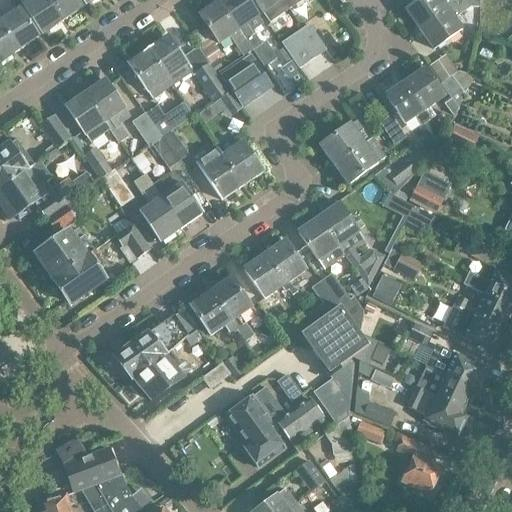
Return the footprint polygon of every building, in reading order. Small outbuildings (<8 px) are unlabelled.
[(33,0),(23,7),(41,36),(56,26),(57,26),(62,23),(46,0),(33,0)] [(46,0),(62,23),(66,20),(66,19),(81,9),(74,0),(46,0)] [(263,43),(254,31),(262,25),(245,0),(221,0),(218,2),(251,51),(263,68),(277,58),(266,41),(263,43)] [(252,0),(262,14),(268,23),(288,9),(281,0),(252,0)] [(281,0),(288,9),(301,0),(281,0)] [(415,26),(418,31),(462,0),(443,0),(440,2),(438,0),(421,0),(405,11),(416,26),(415,26)] [(478,8),(478,0),(462,0),(418,31),(422,36),(422,35),(433,50),(460,31),(453,20),(470,8),(478,8)] [(217,45),(230,36),(244,56),(251,51),(218,2),(213,6),(214,6),(198,17),(217,45)] [(0,16),(0,25),(18,52),(23,49),(22,48),(37,38),(18,10),(3,21),(0,16)] [(0,63),(13,55),(18,52),(0,25),(0,63)] [(308,27),(296,34),(313,59),(325,51),(308,27)] [(296,34),(281,45),(298,69),(313,59),(296,34)] [(201,55),(185,66),(167,39),(152,49),(151,48),(147,52),(171,87),(189,74),(192,77),(193,76),(212,104),(228,94),(201,55)] [(214,47),(203,55),(211,66),(216,74),(223,70),(217,61),(221,59),(214,47)] [(128,66),(151,100),(171,87),(147,52),(142,55),(128,66)] [(250,55),(219,77),(225,85),(241,109),(272,88),(253,60),(250,55)] [(409,80),(404,83),(424,111),(443,98),(424,70),(409,80)] [(451,78),(440,86),(451,101),(457,110),(461,94),(451,78)] [(120,125),(129,118),(124,110),(104,82),(89,92),(89,91),(84,95),(109,131),(118,144),(128,137),(120,125)] [(430,121),(424,111),(404,83),(400,86),(400,87),(385,97),(404,125),(414,118),(421,127),(430,121)] [(212,105),(224,122),(240,111),(229,94),(220,100),(212,105)] [(84,137),(89,144),(109,131),(84,95),(80,98),(80,99),(65,109),(84,137)] [(451,101),(444,106),(453,120),(457,111),(457,110),(451,101)] [(145,114),(162,138),(171,132),(192,117),(183,104),(163,117),(156,107),(145,114)] [(148,147),(153,144),(162,138),(145,114),(132,124),(148,147)] [(53,117),(39,128),(52,146),(44,152),(47,157),(55,151),(70,140),(53,117)] [(379,124),(393,145),(404,138),(390,117),(379,124)] [(368,142),(361,132),(362,131),(356,122),(349,126),(319,147),(330,162),(329,163),(333,167),(368,142)] [(467,155),(475,140),(453,130),(446,144),(467,155)] [(171,132),(162,138),(179,163),(188,156),(171,132)] [(241,144),(237,137),(217,151),(242,188),(247,185),(246,184),(262,173),(242,144),(241,144)] [(179,163),(162,138),(153,144),(170,169),(179,163)] [(0,188),(33,166),(15,141),(0,151),(0,188)] [(333,167),(336,172),(337,171),(347,186),(377,165),(377,164),(383,159),(377,150),(375,152),(368,142),(333,167)] [(102,179),(111,173),(95,149),(83,157),(100,181),(101,180),(102,179)] [(237,190),(237,191),(242,188),(217,151),(197,165),(201,172),(221,201),(237,190)] [(141,154),(131,161),(140,173),(149,167),(141,154)] [(33,166),(0,188),(0,208),(8,220),(50,191),(45,183),(50,180),(38,162),(33,166)] [(389,194),(387,195),(393,198),(415,174),(406,163),(388,176),(383,170),(374,177),(389,194)] [(102,179),(101,180),(120,208),(132,199),(113,171),(111,173),(102,179)] [(172,173),(152,187),(160,200),(181,230),(185,227),(185,226),(201,215),(181,186),(172,173)] [(418,187),(410,201),(436,214),(450,187),(425,174),(418,187)] [(133,186),(148,208),(140,214),(160,243),(176,232),(176,233),(181,230),(160,200),(152,187),(145,177),(133,186)] [(64,189),(37,208),(46,221),(56,214),(66,207),(74,202),(64,189)] [(396,240),(401,229),(412,208),(393,198),(387,195),(371,227),(396,240)] [(322,216),(317,219),(343,256),(367,288),(383,258),(371,252),(359,261),(351,250),(355,247),(363,242),(357,233),(338,206),(323,216),(322,216)] [(66,207),(56,214),(46,221),(55,233),(74,220),(66,207)] [(412,208),(401,229),(416,237),(422,226),(428,229),(434,219),(412,208)] [(126,219),(112,228),(117,235),(131,226),(126,219)] [(317,219),(313,222),(313,223),(298,234),(322,270),(343,256),(317,219)] [(126,246),(136,260),(148,251),(131,226),(117,235),(114,237),(122,248),(126,246)] [(93,251),(83,237),(75,242),(68,232),(34,256),(52,281),(93,251)] [(479,242),(472,257),(496,267),(502,253),(479,242)] [(268,253),(263,256),(284,286),(287,290),(291,297),(297,293),(294,289),(293,290),(288,283),(304,272),(284,243),(269,253),(268,253)] [(52,281),(70,305),(103,281),(96,271),(104,266),(93,251),(52,281)] [(389,252),(382,267),(403,277),(410,262),(389,252)] [(259,260),(243,271),(264,300),(281,288),(284,292),(287,290),(284,286),(263,256),(259,259),(259,260)] [(511,309),(511,307),(511,279),(509,278),(507,275),(501,272),(497,273),(495,272),(487,287),(468,278),(464,286),(483,296),(511,309)] [(339,307),(338,308),(360,339),(360,337),(364,311),(353,297),(350,299),(331,274),(321,282),(339,307)] [(382,278),(374,293),(385,298),(393,283),(382,278)] [(241,326),(236,319),(251,309),(230,280),(215,290),(214,290),(209,293),(236,333),(243,343),(253,336),(244,324),(241,326)] [(328,315),(338,308),(339,307),(321,282),(310,289),(328,315)] [(209,337),(223,328),(230,337),(236,333),(209,293),(205,296),(205,297),(189,308),(209,337)] [(501,330),(511,309),(483,296),(475,312),(471,310),(473,306),(458,298),(454,307),(501,330)] [(491,352),(501,330),(454,307),(443,329),(491,352)] [(328,315),(311,328),(299,336),(327,375),(350,358),(366,347),(360,339),(338,308),(328,315)] [(173,315),(145,335),(112,358),(114,361),(127,378),(128,377),(130,380),(172,350),(172,349),(185,340),(196,333),(182,312),(174,316),(173,315)] [(407,339),(425,348),(432,334),(414,325),(407,339)] [(196,333),(185,340),(189,345),(199,339),(196,333)] [(366,347),(350,358),(369,367),(379,345),(360,337),(360,339),(366,347)] [(425,368),(444,377),(472,390),(482,369),(435,346),(424,367),(425,368)] [(172,350),(130,380),(148,402),(181,377),(181,376),(191,369),(184,360),(181,362),(172,350)] [(229,358),(219,365),(227,376),(232,382),(242,375),(229,358)] [(208,390),(227,376),(219,365),(200,380),(208,390)] [(462,412),(472,390),(444,377),(425,368),(414,389),(424,394),(434,399),(462,412)] [(379,386),(384,376),(374,371),(370,381),(379,386)] [(415,414),(424,394),(414,389),(404,409),(415,414)] [(415,413),(415,414),(424,418),(422,422),(425,423),(427,426),(433,429),(436,429),(457,438),(466,418),(460,415),(462,412),(434,399),(424,394),(415,413)] [(267,430),(271,428),(250,398),(224,417),(244,444),(245,445),(267,429),(267,430)] [(307,400),(284,417),(275,424),(288,442),(320,419),(307,400)] [(368,404),(363,417),(389,427),(394,414),(368,404)] [(348,419),(336,427),(324,436),(331,445),(332,457),(353,456),(348,419)] [(375,429),(361,423),(356,436),(370,442),(375,429)] [(244,444),(240,447),(256,469),(282,450),(267,430),(267,429),(245,445),(244,444)] [(442,469),(423,460),(428,450),(402,438),(396,452),(412,460),(401,483),(428,497),(442,469)] [(83,453),(76,441),(56,452),(63,465),(83,453)] [(139,511),(141,511),(122,490),(107,451),(63,467),(73,494),(81,491),(91,511),(139,511)] [(308,495),(322,484),(306,463),(292,474),(308,495)] [(359,485),(350,492),(355,499),(360,495),(359,485)] [(287,511),(295,506),(283,491),(274,497),(274,496),(253,511),(287,511)] [(38,504),(40,511),(70,511),(65,496),(38,504)] [(320,511),(326,508),(321,502),(312,509),(314,511),(320,511)]
